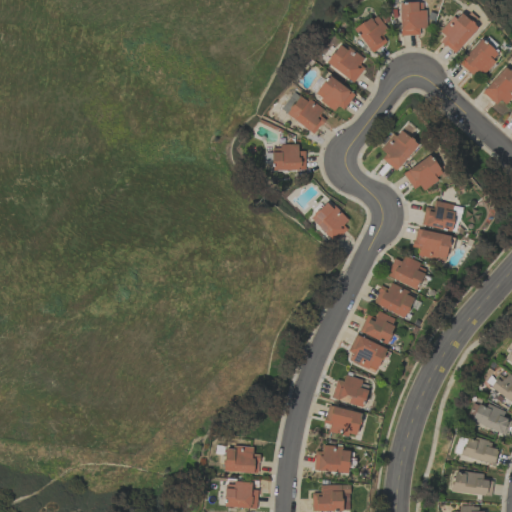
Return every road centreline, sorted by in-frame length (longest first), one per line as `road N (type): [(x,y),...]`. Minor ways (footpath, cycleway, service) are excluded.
road 1 (residential): [(419,71),(403,73),(337,158),(338,172),(385,202),(386,218),(313,363),(293,432),(284,511)]
road 2 (tertiary): [(511,274),(454,341),(426,395),(394,511)]
road 3 (residential): [(511,154),(419,71)]
